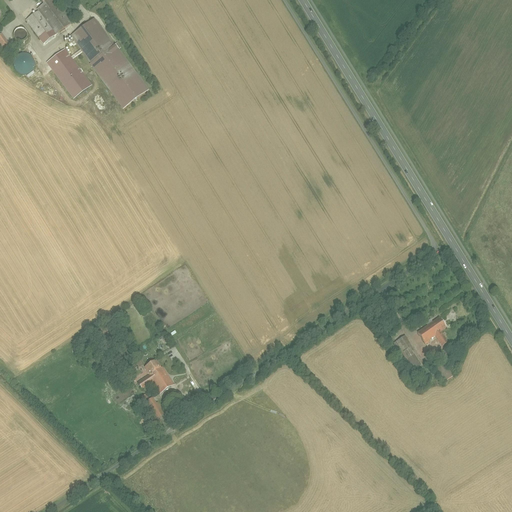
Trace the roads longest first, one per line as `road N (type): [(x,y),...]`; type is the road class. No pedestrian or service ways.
road 1 (residential): [(47,511),(434,254),(284,0)]
road 2 (primary): [(302,0),(511,340)]
